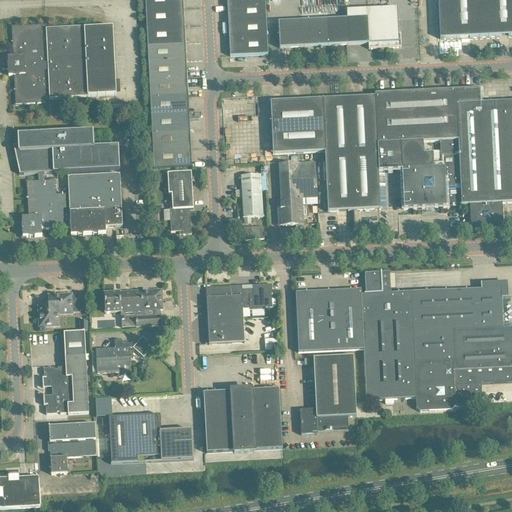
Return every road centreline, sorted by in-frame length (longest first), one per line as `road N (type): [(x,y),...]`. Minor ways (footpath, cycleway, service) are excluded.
road 1 (unclassified): [(222,84),(511,63)]
road 2 (primary): [(239,511),(511,465)]
road 3 (unknown): [(2,88),(8,199),(20,239),(130,238)]
road 4 (unclassified): [(511,245),(287,256)]
road 5 (unclassified): [(12,269),(18,436),(0,444)]
road 6 (unclassified): [(295,437),(287,256)]
road 7 (unclassified): [(219,259),(212,96),(222,84)]
road 8 (unclassified): [(184,261),(12,269)]
road 9 (unclassified): [(188,394),(184,261)]
